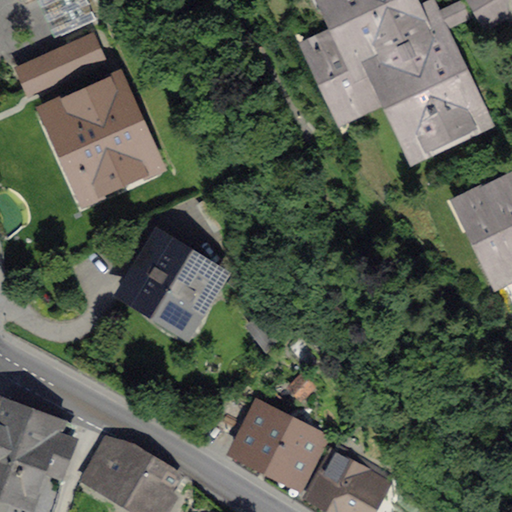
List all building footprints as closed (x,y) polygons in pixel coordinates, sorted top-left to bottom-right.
[(45,0),(61,35),(96,19),(87,0),(21,0),(45,0)] [(423,146),(480,119),(437,28),(478,10),(487,24),(502,15),(501,2),(500,0),(472,0),(473,1),(432,18),(431,15),(417,22),(406,0),(337,0),(338,1),(331,5),(345,34),(313,49),(343,112),(388,90),(407,129),(413,126),(423,146)] [(91,38),(59,52),(69,75),(101,61),(91,38)] [(116,85),(52,114),(87,192),(151,163),(116,85)] [(511,181),(465,204),(500,276),(511,270),(511,181)] [(158,241),(127,292),(167,317),(167,322),(178,328),(182,326),(185,328),(216,277),(158,241)] [(302,375),(292,385),(303,397),(313,387),(302,375)] [(3,409),(0,415),(0,511),(51,511),(63,483),(54,480),(68,443),(62,441),(51,437),(55,428),(44,424),(45,422),(15,411),(14,413),(3,409)] [(258,409),(238,451),(297,481),(319,440),(258,409)] [(106,438),(85,474),(150,511),(164,511),(170,503),(164,499),(177,476),(124,444),(106,438)] [(387,474),(338,447),(335,452),(330,450),(323,464),(317,461),(302,488),(344,511),(381,511),(384,507),(373,501),(387,474)]
